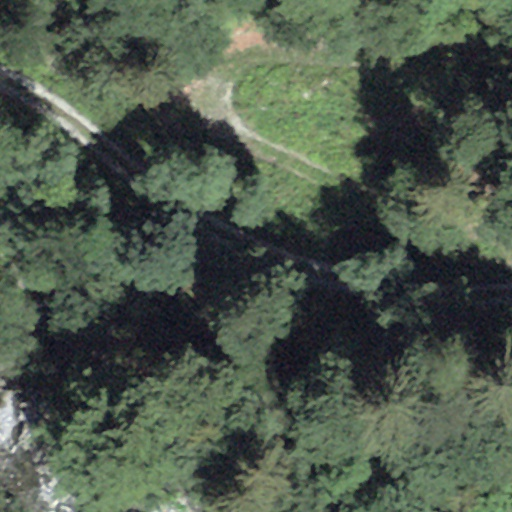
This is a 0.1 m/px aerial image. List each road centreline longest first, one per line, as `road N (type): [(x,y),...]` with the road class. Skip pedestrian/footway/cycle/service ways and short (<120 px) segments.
road 1 (track): [(511,254),(280,153),(249,121),(263,92),(302,68),(511,42)]
road 2 (unclassified): [(511,306),(409,305),(301,279),(246,251),(131,169),(72,112),(0,71)]
